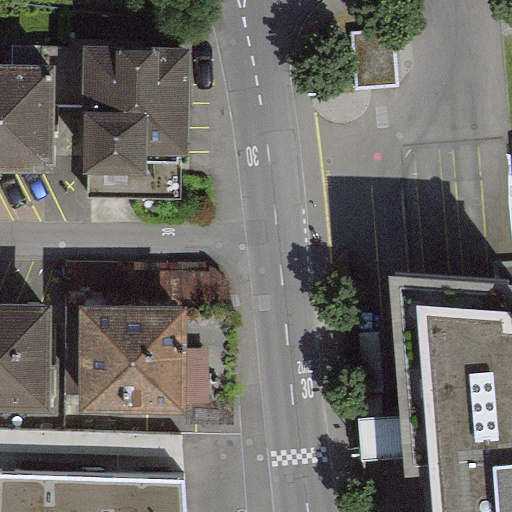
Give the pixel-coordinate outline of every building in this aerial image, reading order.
[(189,28),(86,28),(86,192),(181,192),(180,137),(189,137),(189,28)] [(362,32),(362,84),(396,84),(395,31),(362,32)] [(56,45),(0,45),(0,153),(55,154),(56,45)] [(67,268),(66,426),(216,426),(216,269),(67,268)] [(511,511),(511,336),(502,338),(498,288),(398,273),(418,511),(511,511)] [(51,324),(0,323),(0,420),(50,421),(51,324)] [(186,511),(185,482),(0,476),(0,511),(186,511)]
